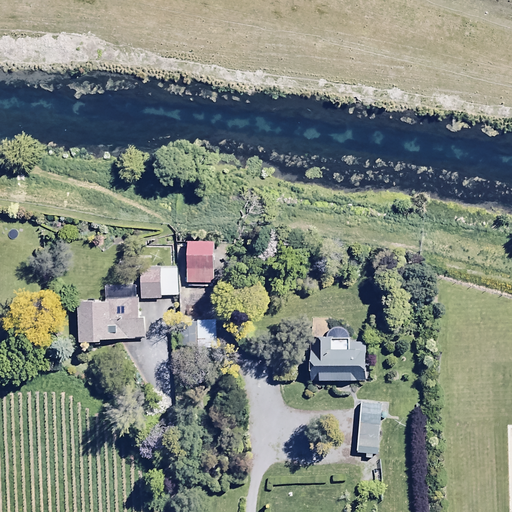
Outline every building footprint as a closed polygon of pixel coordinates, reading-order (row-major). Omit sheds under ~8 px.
[(217,241),(188,240),(187,287),(216,288),(217,241)] [(142,267),(141,299),(163,299),(163,297),(179,297),(179,267),(142,267)] [(78,299),(80,341),(146,339),(145,316),(140,317),(140,298),(78,299)] [(216,321),(178,321),(178,348),(217,348),(216,321)] [(322,321),(311,321),(311,331),(322,331),(322,321)] [(310,337),(310,381),(365,382),(365,343),(348,343),(348,337),(346,332),(342,329),(337,328),(330,330),(326,337),(310,337)] [(380,405),(361,403),(356,453),(377,455),(380,420),(383,421),(384,415),(380,414),(380,405)] [(418,403),(396,403),(396,423),(418,423),(418,403)]
